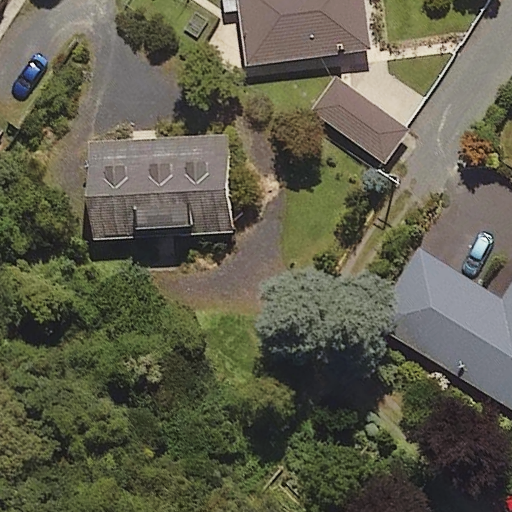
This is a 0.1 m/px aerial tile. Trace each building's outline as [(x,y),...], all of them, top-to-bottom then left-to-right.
[(0,0),(0,36),(19,8),(6,0),(0,0)] [(372,0),(226,0),(228,18),(250,16),(256,73),(378,60),(372,0)] [(415,139),(345,88),(322,120),(392,171),(415,139)] [(0,150),(10,134),(0,127),(0,150)] [(239,144),(99,151),(103,246),(243,240),(239,144)] [(511,278),(502,295),(419,245),(374,319),(511,403),(511,278)]
